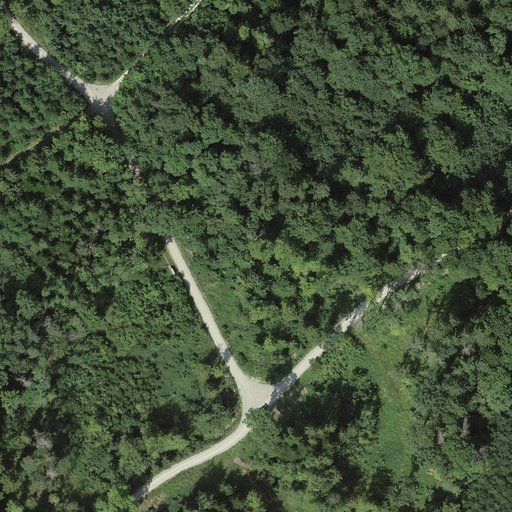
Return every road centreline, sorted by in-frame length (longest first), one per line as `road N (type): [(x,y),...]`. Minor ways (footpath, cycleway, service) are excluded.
road 1 (track): [(511,213),(362,306),(235,438),(119,511)]
road 2 (track): [(258,411),(103,103),(34,48),(0,7)]
road 3 (track): [(200,0),(103,103),(0,168)]
